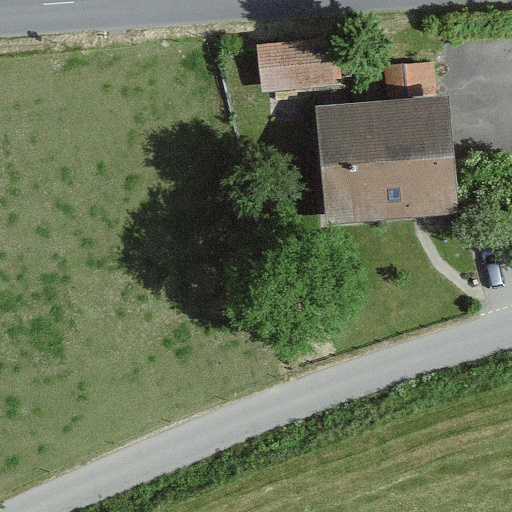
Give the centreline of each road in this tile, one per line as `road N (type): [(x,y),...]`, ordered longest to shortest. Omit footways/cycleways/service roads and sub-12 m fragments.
road 1 (unclassified): [(46,511),(384,373),(511,335)]
road 2 (tertiary): [(155,0),(0,11)]
